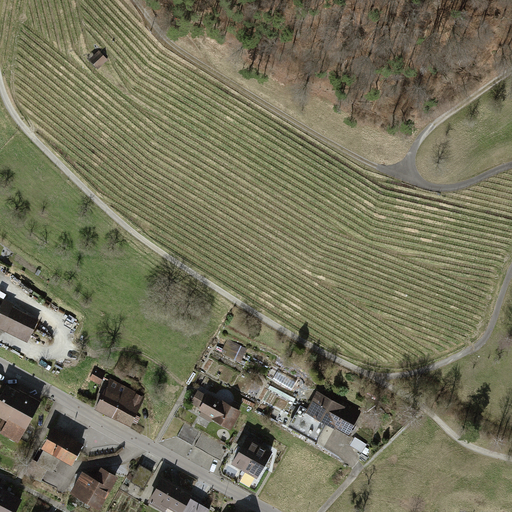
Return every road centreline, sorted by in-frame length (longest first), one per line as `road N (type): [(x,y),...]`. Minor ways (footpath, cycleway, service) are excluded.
road 1 (track): [(511,459),(461,441),(386,380),(283,331),(164,255),(21,126),(0,77)]
road 2 (track): [(136,0),(182,51),(375,166),(452,188),(511,165)]
road 3 (residential): [(268,511),(0,366)]
road 4 (track): [(386,380),(479,344),(511,270)]
road 5 (track): [(404,176),(426,132),(511,70)]
